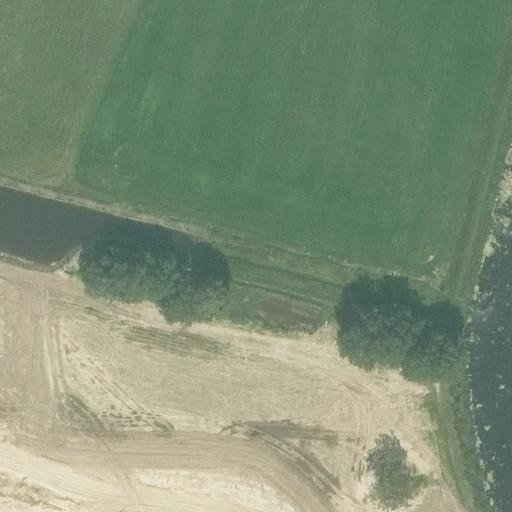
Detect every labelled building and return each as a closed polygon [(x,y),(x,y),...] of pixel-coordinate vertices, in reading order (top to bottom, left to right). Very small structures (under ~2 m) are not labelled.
[(120,328),(101,321),(90,353),(109,360),(120,328)] [(0,349),(0,417),(1,418),(0,419),(0,420),(19,427),(28,401),(31,402),(40,378),(11,368),(15,355),(0,349)] [(49,415),(40,440),(53,444),(52,447),(68,453),(84,404),(70,399),(71,396),(53,390),(45,414),(49,415)] [(365,415),(352,428),(367,442),(386,422),(378,403),(378,402),(365,415)] [(155,403),(142,441),(154,445),(148,464),(176,474),(194,422),(168,413),(170,408),(155,403)] [(107,412),(91,458),(116,466),(122,448),(137,454),(152,411),(130,404),(125,418),(107,412)] [(226,416),(206,467),(236,479),(244,458),(253,462),(256,454),(265,458),(281,428),(264,421),(261,430),(226,416)] [(281,463),(269,485),(294,500),(315,462),(327,469),(338,448),(325,440),(317,455),(295,442),(296,441),(283,434),(270,457),(281,463)] [(356,498),(326,511),(371,511),(370,509),(385,501),(364,456),(345,475),(356,498)]
